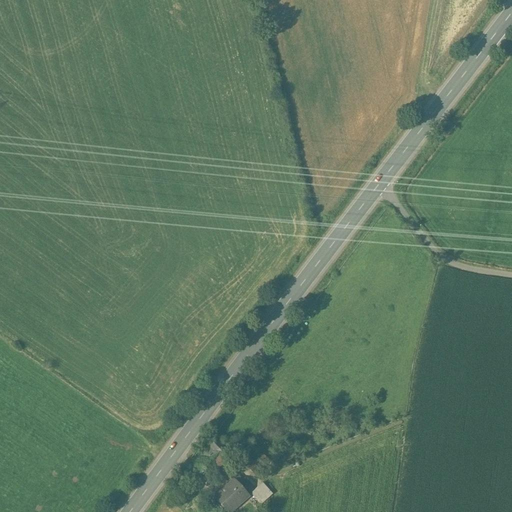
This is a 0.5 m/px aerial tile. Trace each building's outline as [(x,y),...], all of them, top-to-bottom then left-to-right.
[(232,457),(217,441),(210,447),(211,448),(195,462),(212,481),(219,476),(215,471),(232,457)] [(250,459),(244,463),(254,475),(268,461),(263,455),(254,463),(250,459)] [(202,489),(189,476),(180,485),(192,498),(202,489)] [(215,498),(214,498),(226,511),(231,511),(249,496),(235,480),(225,489),(227,491),(217,500),(215,498)] [(272,494),(263,483),(251,494),(261,504),(272,494)]
